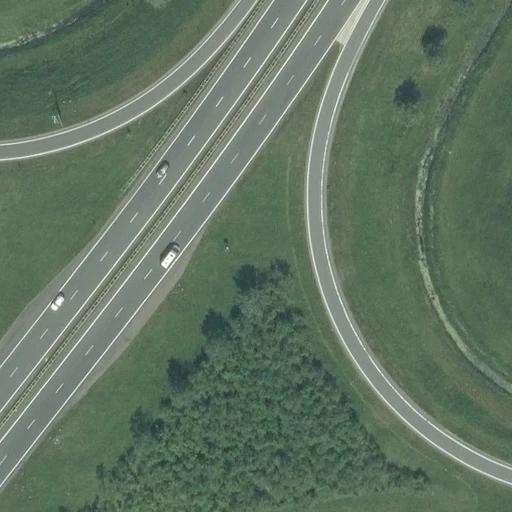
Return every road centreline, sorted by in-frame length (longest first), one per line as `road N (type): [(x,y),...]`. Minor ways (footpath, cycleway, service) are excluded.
road 1 (trunk): [(0,473),(199,212),(340,0)]
road 2 (trunk): [(511,479),(407,417),(350,350),(329,306),(313,203),(316,159),(329,104),(378,0)]
road 3 (trunk): [(284,0),(0,393)]
road 4 (trunk): [(246,0),(197,60),(138,107),(62,140),(0,150)]
